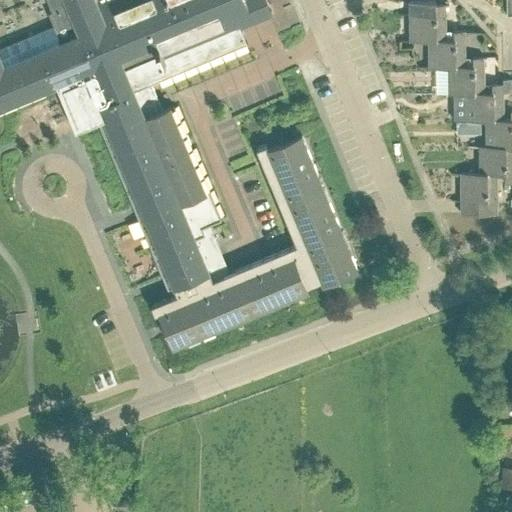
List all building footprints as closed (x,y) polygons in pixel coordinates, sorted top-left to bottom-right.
[(0,107),(71,78),(94,69),(98,76),(86,81),(96,106),(99,105),(104,117),(98,120),(134,206),(139,218),(162,275),(169,290),(170,290),(169,288),(174,286),(175,288),(177,293),(165,298),(160,300),(151,304),(155,313),(159,311),(173,345),(357,268),(301,134),(267,148),(266,143),(257,147),(297,243),(237,268),(229,272),(220,252),(221,252),(216,241),(212,230),(205,233),(202,227),(222,219),(174,104),(165,108),(160,98),(154,82),(171,74),(247,43),(240,26),(272,13),(267,0),(47,0),(52,9),(48,11),(54,24),(0,46),(0,107)] [(408,0),(408,38),(427,38),(452,37),(452,36),(445,36),(445,3),(436,3),(435,0),(408,0)] [(427,64),(447,64),(472,64),(472,63),(466,63),(466,28),(452,28),(452,36),(452,37),(427,38),(427,64)] [(447,92),(466,92),(492,92),(492,90),(485,90),(485,55),(472,55),(472,63),(472,64),(447,64),(447,92)] [(466,118),(485,118),(511,118),(511,117),(504,117),(504,91),(511,91),(511,78),(503,78),(503,81),(492,81),(492,90),(492,92),(466,92),(466,118)] [(485,118),(485,144),(511,144),(511,108),(511,117),(511,118),(485,118)] [(478,144),(478,171),(504,171),(504,172),(504,180),(511,180),(511,144),(485,144),(478,144)] [(460,171),(460,199),(460,212),(498,212),(498,172),(504,172),(504,171),(478,171),(460,171)] [(511,396),(502,397),(503,425),(511,424),(511,396)] [(511,465),(502,465),(502,487),(511,486),(511,465)]
